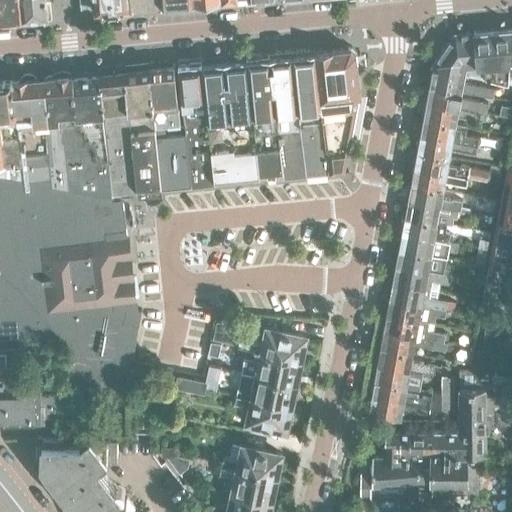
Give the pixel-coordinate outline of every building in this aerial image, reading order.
[(21,0),(0,0),(0,17),(23,16),(21,0)] [(46,0),(21,0),(23,16),(48,14),(46,0)] [(94,0),(95,5),(98,4),(101,7),(101,9),(114,8),(113,0),(94,0)] [(113,0),(114,8),(130,7),(129,0),(113,0)] [(511,26),(507,27),(470,31),(472,64),(485,63),(485,78),(508,82),(509,74),(510,59),(511,45),(511,26)] [(433,65),(432,69),(464,74),(485,78),(485,63),(472,64),(470,31),(456,32),(455,31),(444,48),(432,64),(433,65)] [(351,46),(315,50),(327,173),(345,171),(358,103),(357,102),(356,93),(360,93),(358,70),(358,68),(356,51),(355,50),(351,46)] [(303,51),(292,52),(299,117),(302,149),(304,175),(327,173),(315,50),(303,51)] [(286,53),(269,55),(277,132),(282,177),(304,175),(302,149),(299,117),(292,52),(286,53)] [(258,56),(247,57),(255,135),(259,177),(276,175),(276,178),(282,177),(277,132),(269,55),(258,56)] [(239,58),(224,59),(232,137),(255,135),(247,57),(239,58)] [(212,60),(201,61),(210,150),(228,148),(229,163),(231,163),(234,163),(233,148),(232,137),(224,59),(212,60)] [(168,60),(147,62),(147,67),(154,127),(156,127),(161,188),(192,185),(186,133),(168,135),(168,126),(180,125),(179,108),(175,64),(168,65),(168,60)] [(201,61),(178,64),(183,108),(184,121),(185,121),(186,133),(192,185),(213,182),(210,150),(201,61)] [(102,72),(100,72),(112,194),(120,193),(120,192),(138,190),(129,119),(124,69),(123,64),(115,65),(115,70),(110,70),(109,65),(101,66),(102,72)] [(147,67),(124,69),(129,119),(138,190),(161,188),(156,127),(154,127),(147,67)] [(431,75),(429,85),(462,91),(472,93),(493,96),(495,87),(468,82),(467,83),(463,82),(464,74),(432,69),(431,75)] [(46,77),(42,77),(46,121),(44,129),(50,188),(82,192),(76,128),(74,117),(70,73),(66,70),(51,71),(48,71),(46,77)] [(74,73),(70,73),(74,117),(76,128),(82,192),(100,195),(112,194),(100,72),(89,73),(89,70),(74,71),(74,73)] [(15,80),(12,80),(22,184),(50,188),(44,129),(46,121),(42,77),(22,79),(22,75),(15,76),(15,80)] [(0,180),(22,184),(12,80),(0,81),(0,180)] [(429,85),(426,101),(482,112),(482,111),(486,112),(488,101),(461,96),(462,91),(429,85)] [(426,101),(423,117),(456,123),(457,115),(468,117),(481,120),(482,112),(426,101)] [(511,105),(501,104),(500,114),(511,116),(511,107),(511,105)] [(423,117),(420,134),(479,145),(481,134),(464,131),(465,128),(455,126),(456,123),(423,117)] [(420,134),(417,150),(450,156),(451,148),(462,150),(477,152),(478,151),(479,145),(420,134)] [(255,135),(232,137),(233,148),(234,163),(236,163),(237,179),(259,177),(255,135)] [(498,135),(496,148),(498,148),(499,147),(505,148),(507,137),(498,135)] [(228,148),(210,150),(213,182),(231,180),(233,180),(233,179),(231,163),(229,163),(228,148)] [(417,150),(414,166),(468,176),(487,180),(488,180),(500,182),(502,171),(489,169),(490,168),(470,165),(461,164),(460,167),(459,166),(448,164),(450,156),(417,150)] [(496,222),(492,247),(486,281),(509,284),(511,269),(511,164),(508,164),(496,222)] [(414,166),(411,183),(444,189),(445,180),(456,182),(467,184),(468,176),(414,166)] [(0,272),(40,319),(52,334),(64,348),(64,352),(65,379),(65,383),(107,382),(120,382),(127,383),(131,358),(134,359),(138,327),(141,308),(135,308),(120,193),(112,194),(100,195),(82,192),(50,188),(22,184),(0,180),(0,272)] [(488,180),(485,197),(497,199),(500,182),(488,180)] [(411,183),(408,199),(470,211),(472,200),(457,197),(457,199),(453,198),(453,199),(442,197),(444,189),(411,183)] [(408,199),(405,215),(437,221),(439,213),(450,215),(450,214),(469,218),(471,211),(470,211),(408,199)] [(405,215),(402,232),(449,240),(450,231),(445,231),(447,223),(437,221),(405,215)] [(402,232),(399,248),(447,257),(447,256),(448,257),(450,249),(457,250),(458,242),(459,242),(449,240),(402,232)] [(478,246),(487,248),(489,239),(480,237),(478,246)] [(484,264),(487,248),(478,246),(475,262),(484,264)] [(399,248),(396,264),(453,275),(454,266),(446,265),(447,257),(399,248)] [(396,264),(393,281),(439,289),(440,281),(451,283),(451,282),(453,275),(396,264)] [(0,272),(0,342),(12,341),(40,319),(0,272)] [(393,281),(390,297),(446,307),(459,309),(460,301),(448,299),(438,297),(439,289),(393,281)] [(511,286),(485,281),(482,300),(511,304),(511,286)] [(390,297),(387,313),(429,321),(435,322),(436,314),(445,315),(446,307),(390,297)] [(488,311),(487,324),(503,326),(504,312),(488,311)] [(387,313),(384,330),(444,341),(444,340),(445,333),(428,330),(427,329),(429,321),(387,313)] [(40,319),(12,341),(52,339),(64,352),(64,348),(52,334),(40,319)] [(385,430),(385,455),(478,458),(478,454),(485,454),(487,408),(496,409),(496,424),(511,423),(511,327),(497,327),(486,325),(484,335),(484,348),(477,348),(475,361),(475,368),(459,368),(460,430),(446,430),(446,431),(385,430)] [(238,345),(246,347),(271,352),(270,354),(280,356),(280,352),(291,354),(290,356),(301,358),(306,334),(267,326),(264,341),(248,338),(239,336),(238,345)] [(215,327),(213,338),(236,343),(238,332),(226,329),(215,327)] [(384,330),(381,346),(413,352),(415,344),(425,346),(446,349),(447,341),(444,340),(444,341),(384,330)] [(210,341),(207,353),(218,355),(221,343),(210,341)] [(3,387),(28,386),(28,374),(20,374),(20,359),(27,359),(27,344),(17,345),(17,346),(0,346),(0,376),(3,376),(3,387)] [(381,346),(377,363),(410,369),(436,374),(440,374),(441,373),(448,375),(450,366),(441,364),(440,366),(412,360),(413,352),(381,346)] [(271,352),(246,347),(244,355),(260,359),(257,373),(296,381),(301,358),(290,356),(291,354),(280,352),(280,356),(270,354),(271,352)] [(377,363),(374,378),(407,385),(409,376),(410,369),(377,363)] [(238,384),(236,393),(261,398),(261,400),(270,402),(271,398),(281,400),(280,402),(291,405),(296,381),(257,373),(254,388),(238,384)] [(174,387),(205,393),(206,386),(208,381),(206,380),(176,374),(174,387)] [(207,375),(206,380),(208,381),(206,386),(216,388),(218,378),(207,375)] [(374,378),(372,394),(452,409),(452,407),(453,407),(453,393),(433,389),(431,398),(416,395),(405,393),(407,385),(374,378)] [(40,386),(28,386),(3,387),(0,387),(0,417),(5,417),(5,423),(41,422),(41,423),(45,423),(44,416),(60,416),(60,414),(65,414),(67,411),(67,393),(40,394),(40,386)] [(129,389),(119,389),(119,400),(128,400),(129,389)] [(286,428),(291,405),(280,402),(281,400),(271,398),(270,402),(261,400),(261,398),(236,393),(234,402),(250,405),(247,420),(286,428)] [(372,394),(368,412),(401,418),(402,409),(412,411),(429,414),(429,420),(452,420),(452,409),(372,394)] [(136,406),(136,426),(150,427),(151,407),(136,406)] [(41,427),(41,434),(59,435),(59,427),(41,427)] [(37,449),(37,461),(38,466),(42,475),(48,482),(52,479),(76,510),(82,505),(87,511),(131,511),(130,510),(135,506),(127,496),(125,498),(123,495),(124,494),(125,491),(124,489),(123,487),(122,486),(121,486),(120,485),(119,485),(118,485),(117,485),(116,486),(112,481),(101,467),(114,458),(118,457),(118,436),(82,435),(69,435),(59,435),(41,434),(37,434),(37,449)] [(224,456),(222,465),(246,470),(246,472),(255,473),(256,470),(266,472),(266,474),(277,476),(282,452),(233,442),(229,457),(224,456)] [(162,446),(162,456),(167,456),(175,454),(175,446),(162,446)] [(175,454),(167,456),(178,470),(190,461),(175,454)] [(362,474),(362,495),(370,496),(370,491),(402,490),(402,508),(419,508),(418,483),(432,483),(432,494),(479,494),(478,458),(385,455),(375,455),(375,464),(370,464),(370,474),(362,474)] [(222,465),(220,473),(236,477),(233,491),(272,499),(277,476),(266,474),(266,472),(256,470),(255,473),(246,472),(246,470),(222,465)] [(214,502),(212,511),(216,511),(268,511),(272,499),(233,491),(230,506),(214,502)] [(356,498),(355,511),(367,511),(368,499),(356,498)]
